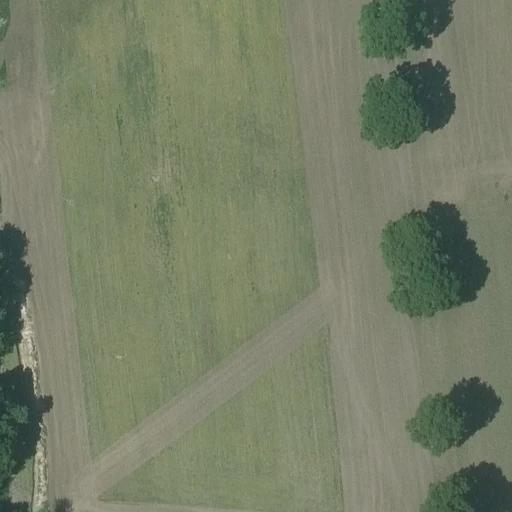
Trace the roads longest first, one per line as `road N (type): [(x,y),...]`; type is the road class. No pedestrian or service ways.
road 1 (unclassified): [(342,0),(409,511)]
road 2 (unclassified): [(453,0),(511,448)]
road 3 (unclassified): [(44,511),(5,215)]
